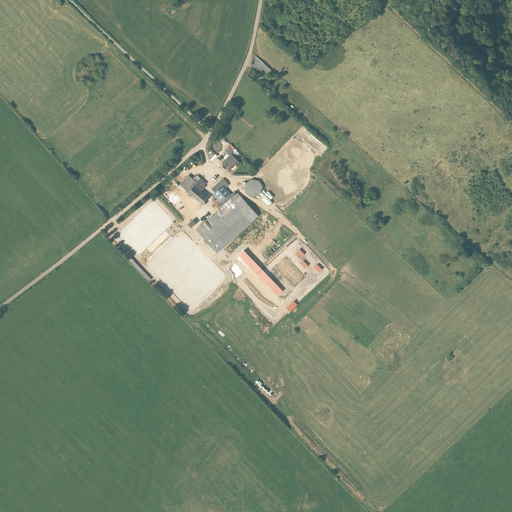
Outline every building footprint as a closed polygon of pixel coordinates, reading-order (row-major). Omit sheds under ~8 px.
[(252,62),(261,70),(267,64),(257,56),(252,62)] [(222,162),(231,171),(240,162),(232,154),(235,152),(228,145),(223,150),(229,155),(222,162)] [(202,204),(208,198),(201,192),(204,187),(204,186),(206,183),(197,175),(195,177),(194,176),(193,178),(188,175),(180,184),(188,192),(202,204)] [(213,194),(217,199),(214,202),(220,208),(233,196),(226,188),(229,185),(223,178),(211,189),(215,192),(213,194)] [(261,193),(262,186),(259,181),(252,179),(246,183),(244,190),(248,195),(255,197),(261,193)] [(196,230),(217,253),(258,215),(237,193),(233,196),(220,208),(196,230)] [(193,221),(188,225),(191,229),(196,225),(193,221)] [(299,250),(296,253),(301,258),(304,255),(299,250)] [(244,251),(239,256),(278,297),(283,292),(244,251)] [(130,257),(127,259),(149,282),(152,279),(130,257)] [(293,302),(286,308),(290,312),(297,306),(293,302)]
